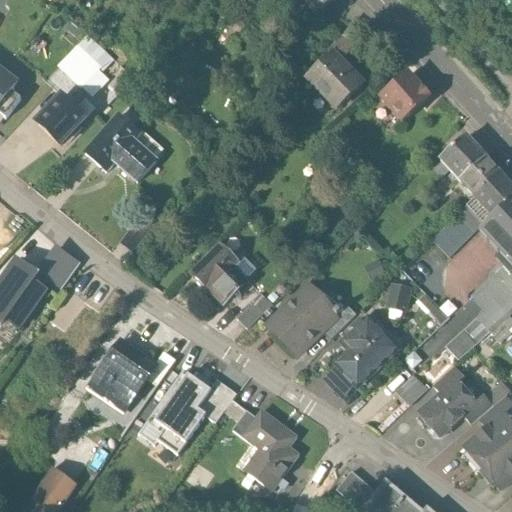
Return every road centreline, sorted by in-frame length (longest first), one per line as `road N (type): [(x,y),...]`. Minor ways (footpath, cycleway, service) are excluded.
road 1 (residential): [(0,186),(103,269),(464,511)]
road 2 (secondary): [(502,133),(380,0)]
road 3 (residential): [(511,98),(430,0)]
